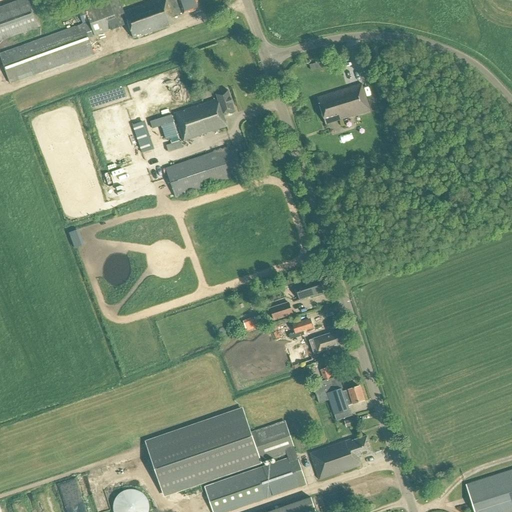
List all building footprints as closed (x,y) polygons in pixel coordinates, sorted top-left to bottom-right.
[(0,41),(41,27),(31,0),(22,0),(0,8),(0,41)] [(94,37),(119,28),(108,0),(101,0),(83,6),(89,22),(93,32),(94,37)] [(156,0),(125,10),(133,35),(140,32),(141,34),(174,23),(172,17),(183,14),(200,9),(196,0),(156,0)] [(83,6),(77,9),(83,25),(87,35),(93,32),(89,22),(83,6)] [(87,35),(83,25),(0,54),(0,57),(10,85),(94,54),(87,35)] [(372,80),(379,101),(388,99),(381,78),(372,80)] [(362,84),(317,98),(325,125),(371,111),(362,84)] [(235,111),(228,90),(216,94),(217,99),(173,114),(183,142),(227,127),(223,115),(235,111)] [(389,129),(393,140),(399,138),(395,127),(389,129)] [(168,153),(175,151),(173,144),(166,147),(168,153)] [(244,176),(234,147),(166,170),(176,199),(244,176)] [(390,262),(387,254),(380,257),(383,264),(390,262)] [(293,285),(298,299),(299,301),(322,294),(317,277),(293,285)] [(267,321),(268,325),(292,318),(291,315),(292,315),(288,303),(270,309),(273,319),(267,321)] [(242,322),(246,332),(258,328),(254,317),(242,322)] [(294,332),(288,334),(290,339),(304,335),(303,331),(313,328),(310,318),(292,324),(294,332)] [(313,355),(345,344),(341,330),(309,341),(313,355)] [(292,368),(303,364),(297,349),(286,353),(292,368)] [(343,391),(338,376),(331,379),(328,368),(320,370),(323,380),(313,384),(319,403),(329,400),(336,420),(352,415),(350,409),(348,410),(347,406),(352,404),(364,400),(359,386),(343,391)] [(285,422),(251,434),(242,410),(146,443),(164,495),(286,453),(288,459),(205,487),(213,511),(223,511),(306,484),(296,456),(294,450),(285,422)] [(347,420),(349,427),(359,424),(357,417),(347,420)] [(372,453),(366,436),(352,441),(352,439),(310,454),(319,480),(361,465),(358,457),(372,453)] [(511,511),(511,469),(466,485),(474,511),(511,511)] [(134,490),(129,489),(127,490),(124,490),(121,492),(118,494),(116,498),(114,501),(113,505),(113,509),(113,511),(147,511),(149,509),(149,506),(148,502),(147,499),(145,496),(142,493),(138,491),(134,490)] [(272,511),(314,511),(310,499),(272,511)]
